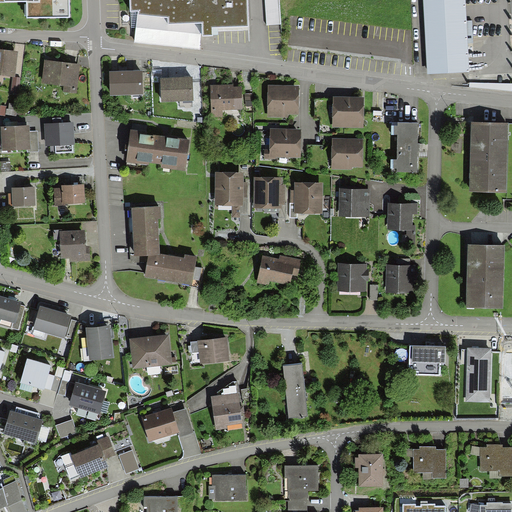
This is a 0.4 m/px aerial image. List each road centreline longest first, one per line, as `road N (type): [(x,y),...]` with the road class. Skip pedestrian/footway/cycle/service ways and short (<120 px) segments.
road 1 (residential): [(437,92),(202,56),(95,49)]
road 2 (residential): [(104,299),(195,317),(429,324)]
road 3 (residential): [(333,435),(196,464),(57,511)]
road 4 (residential): [(95,49),(104,299)]
road 5 (residential): [(429,324),(437,92)]
road 6 (residential): [(511,425),(333,435)]
